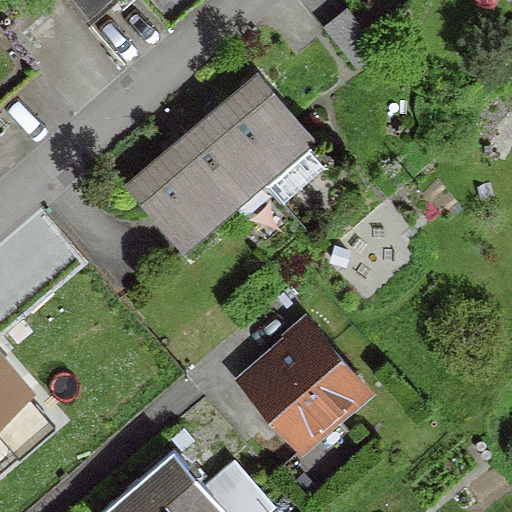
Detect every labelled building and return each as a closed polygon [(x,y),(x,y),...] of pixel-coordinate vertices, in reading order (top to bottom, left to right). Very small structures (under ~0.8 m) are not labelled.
[(60,0),(82,26),(111,0),(60,0)] [(393,35),(367,5),(349,19),(375,50),(393,35)] [(342,10),(320,28),(353,68),(375,50),(349,19),(342,10)] [(252,77),(203,120),(255,181),(275,204),(276,203),(278,205),(320,169),(298,144),(305,138),(252,77)] [(203,120),(128,184),(181,246),(255,181),(203,120)] [(364,390),(304,321),(237,380),(297,449),(364,390)] [(0,408),(20,391),(0,367),(0,408)] [(251,511),(256,508),(220,468),(200,486),(170,451),(100,511),(251,511)]
